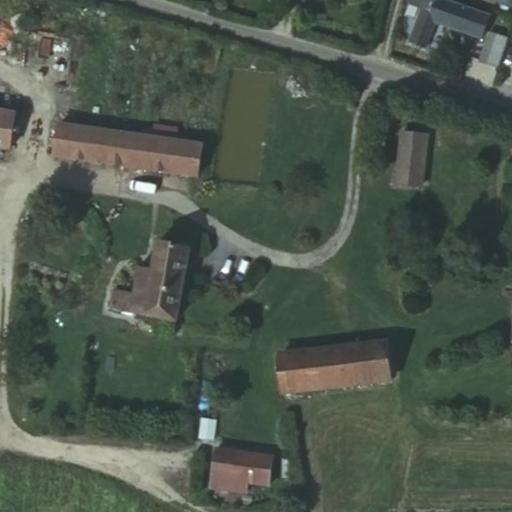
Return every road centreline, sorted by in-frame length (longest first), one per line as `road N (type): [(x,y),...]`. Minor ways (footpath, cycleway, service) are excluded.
road 1 (unknown): [(0,164),(142,177),(195,199),(247,235),(305,242),(336,224),(346,201),(372,65)]
road 2 (unclassified): [(511,99),(136,0)]
